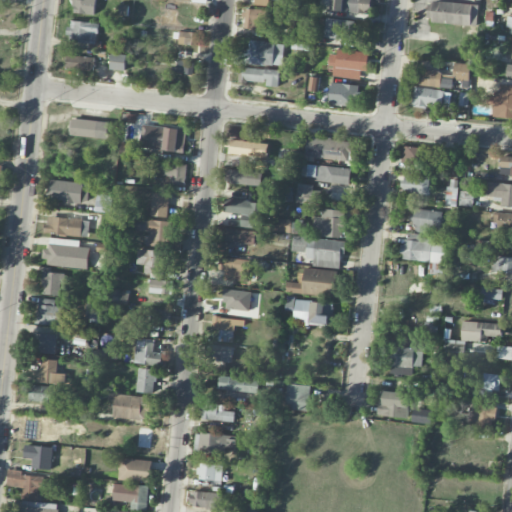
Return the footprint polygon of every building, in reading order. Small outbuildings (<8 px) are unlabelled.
[(95,0),(73,0),(73,14),(95,15),(95,0)] [(371,0),(331,0),(332,12),(371,13),(371,0)] [(431,22),(474,27),(476,6),(429,0),(428,11),(432,12),(431,22)] [(268,10),(244,9),(243,30),(266,31),(268,10)] [(354,20),(325,19),(324,38),(353,39),(354,20)] [(98,23),(69,21),(68,42),(97,44),(98,23)] [(178,44),(200,45),(201,33),(179,32),(178,44)] [(285,44),(250,40),(247,62),(282,67),(285,44)] [(330,54),(328,66),(334,67),(332,76),(361,80),(364,53),(338,50),(337,55),(330,54)] [(125,71),(127,56),(112,53),(109,69),(125,71)] [(94,70),(94,57),(67,56),(67,70),(94,70)] [(193,75),(193,62),(177,61),(177,74),(193,75)] [(471,65),(454,63),(453,80),(469,81),(471,65)] [(280,71),(240,67),(238,81),(265,83),(265,86),(279,87),(280,71)] [(440,87),(442,72),(417,70),(416,85),(440,87)] [(442,88),(451,88),(451,75),(442,75),(442,88)] [(309,90),(318,92),(320,78),(311,77),(309,90)] [(330,105),(358,106),(359,85),(331,83),(330,105)] [(511,85),(497,85),(497,99),(494,99),(493,118),(511,117),(511,85)] [(467,108),(468,93),(414,89),(413,104),(467,108)] [(108,121),(71,119),(70,136),(108,138),(108,121)] [(140,147),(184,152),(187,130),(143,125),(140,147)] [(351,161),(353,142),(308,137),(306,156),(351,161)] [(231,156),(268,157),(269,143),(231,141),(231,156)] [(402,165),(435,167),(436,148),(402,147),(402,165)] [(511,157),(502,156),(500,174),(511,175),(511,157)] [(186,164),(160,163),(160,176),(171,176),(170,186),(185,186),(186,164)] [(350,184),(351,168),(307,165),(307,176),(315,177),(314,182),(350,184)] [(262,173),(226,169),(224,182),(261,186),(262,173)] [(430,195),(431,177),(406,176),(405,194),(430,195)] [(89,184),(50,180),(48,200),(87,205),(89,184)] [(482,196),(501,197),(501,207),(511,207),(511,183),(482,183),(482,196)] [(312,204),(312,184),(297,184),(297,204),(312,204)] [(292,187),(282,186),(281,201),(291,201),(292,187)] [(169,194),(152,193),(151,216),(168,217),(169,194)] [(95,212),(110,213),(112,196),(97,194),(95,212)] [(241,227),(265,228),(266,202),(225,200),(224,213),(242,214),(241,227)] [(314,217),(314,236),(344,237),(345,210),(322,209),(322,217),(314,217)] [(442,211),(414,209),(412,232),(431,233),(432,229),(441,229),(442,211)] [(511,229),(511,213),(496,212),(494,228),(511,229)] [(45,234),(89,236),(89,220),(46,217),(45,234)] [(271,231),(291,232),(291,220),(272,219),(271,231)] [(145,245),(169,245),(168,220),(136,221),(136,231),(144,231),(145,245)] [(250,260),(227,258),(229,242),(254,245),(256,232),(221,228),(216,270),(224,272),(223,280),(248,283),(250,260)] [(445,263),(447,236),(408,234),(407,243),(401,242),(400,260),(445,263)] [(306,253),(308,238),(294,236),(291,251),(306,253)] [(80,241),(50,238),(49,250),(45,249),(44,265),(87,270),(90,248),(79,247),(80,241)] [(313,267),(340,268),(341,255),(345,256),(345,241),(308,239),(307,259),(313,259),(313,267)] [(144,265),(144,274),(169,275),(169,258),(163,258),(163,250),(138,250),(137,265),(144,265)] [(511,256),(492,256),(492,272),(511,273),(511,256)] [(432,275),(443,275),(443,264),(432,264),(432,275)] [(336,296),(338,270),(304,269),(303,284),(287,283),(287,293),(336,296)] [(62,273),(43,272),(43,295),(62,296),(62,273)] [(172,281),(149,280),(149,293),(172,294),(172,281)] [(483,304),(501,305),(502,289),(484,288),(483,304)] [(223,308),(249,311),(252,293),(226,289),(223,308)] [(128,304),(129,292),(113,290),(112,303),(128,304)] [(55,306),(56,299),(39,298),(37,325),(61,326),(62,307),(55,306)] [(286,311),(294,312),(293,322),(332,325),(333,302),(286,299),(286,311)] [(100,303),(86,303),(85,318),(99,319),(100,303)] [(167,310),(142,309),(141,326),(167,327),(167,310)] [(233,343),(235,325),(244,326),(245,320),(212,317),(211,329),(219,330),(218,341),(233,343)] [(462,341),(488,342),(489,337),(502,337),(502,323),(462,322),(462,341)] [(75,343),(87,342),(86,330),(74,331),(75,343)] [(56,354),(58,335),(38,333),(36,352),(56,354)] [(162,353),(154,352),(154,341),(136,340),(135,364),(161,365),(162,353)] [(233,346),(211,345),(210,360),(232,361),(233,346)] [(497,359),(511,359),(511,346),(497,346),(497,359)] [(423,349),(392,348),(391,373),(406,374),(406,367),(422,367),(423,349)] [(65,384),(66,374),(58,373),(58,360),(40,360),(39,383),(65,384)] [(154,394),(157,370),(139,368),(136,392),(154,394)] [(501,376),(482,373),(480,386),(498,389),(501,376)] [(218,391),(258,392),(259,379),(218,377),(218,391)] [(56,388),(31,384),(29,401),(54,404),(56,388)] [(310,385),(287,384),(286,410),(309,411),(310,385)] [(408,392),(379,392),(378,416),(408,417),(408,392)] [(113,418),(145,421),(148,397),(109,393),(109,400),(115,401),(113,418)] [(235,412),(225,412),(225,405),(200,404),(199,420),(234,421),(235,412)] [(497,407),(471,405),(470,424),(495,426),(497,407)] [(224,455),(225,447),(237,449),(238,438),(196,433),(194,452),(224,455)] [(24,458),(33,459),(32,468),(51,470),(53,448),(25,444),(24,458)] [(151,482),(151,460),(120,459),(119,481),(151,482)] [(197,479),(215,481),(217,465),(199,463),(197,479)] [(38,500),(39,487),(44,488),(45,474),(9,472),(8,487),(22,487),(21,499),(38,500)] [(130,509),(147,511),(149,487),(114,483),(113,501),(131,502),(130,509)] [(190,507),(224,510),(225,494),(191,491),(190,507)] [(58,511),(59,505),(21,500),(19,511),(58,511)]
